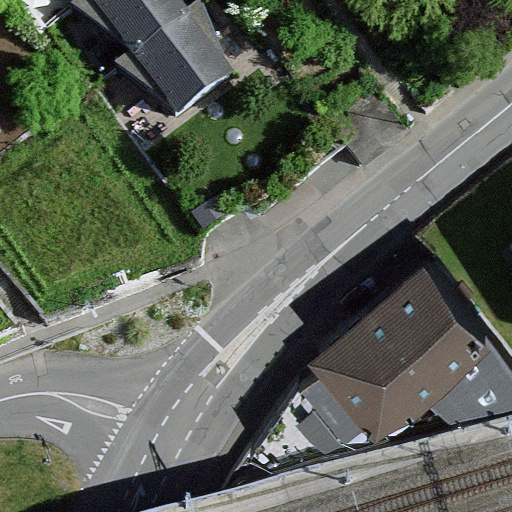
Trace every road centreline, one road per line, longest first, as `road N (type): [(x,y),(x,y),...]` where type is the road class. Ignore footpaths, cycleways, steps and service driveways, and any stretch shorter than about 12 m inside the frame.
road 1 (tertiary): [(511,103),(303,275),(174,439)]
road 2 (residential): [(174,439),(64,393),(0,400)]
